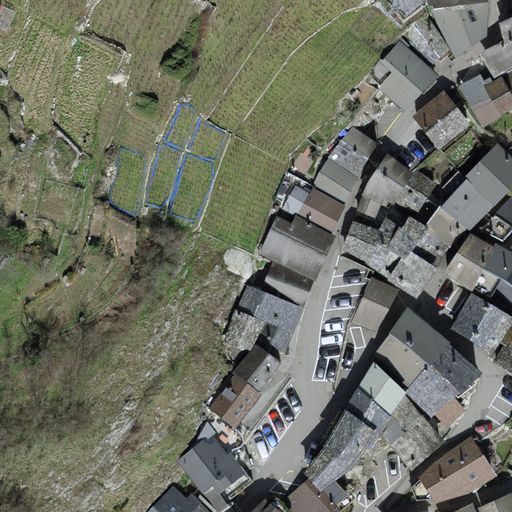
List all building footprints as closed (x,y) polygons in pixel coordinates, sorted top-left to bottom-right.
[(487,1),(486,0),(425,0),(428,6),(432,5),(433,9),(487,1)] [(485,32),(487,1),(433,9),(430,10),(456,51),(485,32)] [(430,65),(448,49),(426,15),(402,33),(430,65)] [(511,66),(511,15),(502,20),(507,41),(481,55),(494,77),(511,66)] [(400,108),(435,73),(400,39),(381,62),(392,72),(378,88),(400,108)] [(483,127),(500,115),(484,85),(486,84),(480,73),(459,85),(483,127)] [(511,107),(511,94),(502,75),(484,85),(500,115),(511,107)] [(447,95),(415,120),(422,129),(437,147),(438,149),(470,124),(447,95)] [(378,142),(353,125),(328,157),(358,175),(378,142)] [(511,155),(498,142),(465,177),(496,203),(511,185),(511,155)] [(393,202),(412,171),(392,157),(388,154),(363,196),(382,205),(385,197),(393,202)] [(346,203),(358,175),(328,157),(313,186),(346,203)] [(437,182),(415,168),(412,171),(393,202),(417,213),(432,188),(434,189),(437,182)] [(470,230),(496,203),(465,177),(440,205),(467,228),(470,230)] [(298,215),(310,192),(295,184),(282,208),(295,216),(296,214),(298,215)] [(331,231),(346,203),(313,186),(310,192),(298,215),(331,231)] [(511,231),(511,197),(510,196),(481,230),(503,242),(511,231)] [(451,248),(467,228),(440,205),(426,225),(425,227),(427,229),(449,246),(451,248)] [(401,256),(405,258),(427,229),(425,227),(426,225),(410,213),(401,226),(398,225),(387,247),(401,256)] [(333,231),(331,231),(298,215),(296,214),(295,216),(292,222),(276,214),(258,253),(272,260),(311,278),(333,231)] [(387,247),(398,225),(386,215),(378,229),(383,231),(377,242),(387,247)] [(383,231),(378,229),(355,221),(344,249),(366,262),(377,242),(383,231)] [(416,296),(449,246),(427,229),(405,258),(401,256),(387,278),(416,296)] [(470,233),(443,272),(471,290),(484,267),(496,246),(494,244),(470,233)] [(366,262),(387,278),(401,256),(387,247),(377,242),(366,262)] [(511,268),(511,251),(495,242),(494,244),(496,246),(484,267),(502,278),(505,279),(511,268)] [(300,305),(311,278),(272,260),(261,289),(300,305)] [(511,308),(511,268),(505,279),(502,278),(493,295),(511,308)] [(399,288),(371,276),(351,322),(376,330),(399,288)] [(289,330),(300,305),(261,289),(247,284),(236,308),(265,320),(289,330)] [(511,319),(511,315),(471,292),(450,328),(493,353),(511,319)] [(407,307),(373,356),(408,387),(428,362),(431,365),(449,342),(407,307)] [(265,320),(236,308),(223,344),(250,348),(254,342),(255,340),(265,320)] [(280,353),(289,330),(265,320),(255,340),(280,353)] [(511,374),(511,329),(494,361),(511,374)] [(280,361),(254,342),(250,348),(233,371),(235,372),(260,390),(280,361)] [(481,372),(449,342),(431,365),(428,362),(408,387),(405,393),(429,419),(435,414),(454,396),(481,372)] [(373,361),(356,387),(391,415),(405,390),(373,361)] [(234,426),(260,390),(235,372),(208,407),(234,426)] [(356,387),(344,408),(375,429),(372,434),(376,437),(391,415),(356,387)] [(466,409),(454,396),(435,414),(446,428),(466,409)] [(344,408),(324,446),(351,467),(372,434),(375,429),(344,408)] [(225,454),(209,434),(176,461),(202,494),(213,485),(219,493),(246,472),(229,451),(225,454)] [(495,475),(471,438),(441,457),(421,477),(436,499),(471,490),(495,475)] [(324,446),(304,471),(309,477),(319,490),(322,488),(335,479),(351,467),(324,446)] [(319,490),(309,477),(284,499),(294,511),(334,511),(339,508),(336,504),(322,488),(319,490)] [(347,493),(335,479),(322,488),(336,504),(347,493)] [(173,484),(148,511),(207,511),(190,494),(187,497),(173,484)] [(472,506),(457,511),(511,511),(511,496),(511,493),(475,509),(472,506)] [(278,511),(264,498),(251,511),(278,511)]
